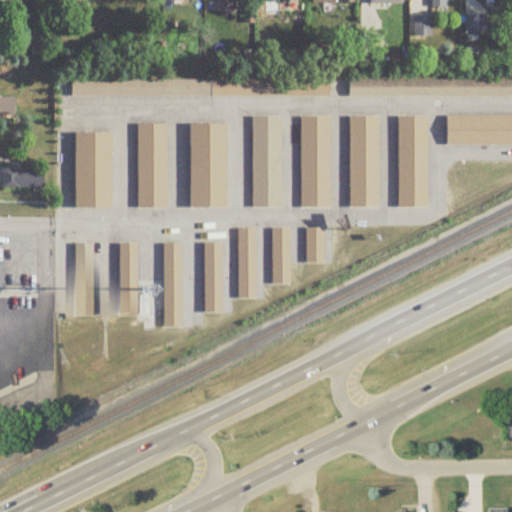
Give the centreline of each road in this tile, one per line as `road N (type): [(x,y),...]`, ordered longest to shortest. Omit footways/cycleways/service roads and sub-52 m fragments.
road 1 (primary): [(511,267),(20,511)]
road 2 (primary): [(183,511),(511,347)]
road 3 (residential): [(361,423),(388,459),(404,466),(511,466)]
road 4 (primary): [(169,511),(215,473),(212,450),(180,432)]
